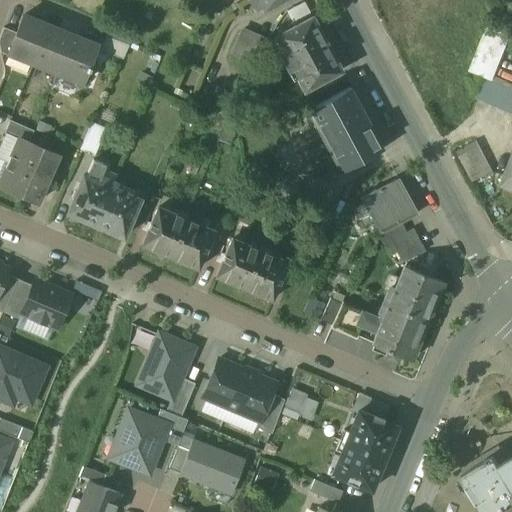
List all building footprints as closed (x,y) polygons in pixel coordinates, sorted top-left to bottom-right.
[(278,0),(250,0),(254,7),(260,4),(262,9),(278,0)] [(307,0),(305,0),(288,6),(292,16),(311,10),(307,0)] [(48,26),(23,16),(16,33),(8,53),(33,63),(48,26)] [(311,16),(288,28),(290,31),(284,33),(284,34),(283,35),(282,38),(282,40),(282,41),(283,42),(284,43),(279,46),(286,59),(282,62),(284,65),(325,43),(311,16)] [(72,36),(48,26),(33,63),(57,73),(72,36)] [(133,35),(111,26),(106,37),(129,45),(133,35)] [(497,77),(511,35),(487,27),(472,68),(497,77)] [(16,33),(3,28),(0,36),(0,50),(0,53),(8,56),(8,53),(16,33)] [(288,28),(274,36),(279,46),(284,43),(283,42),(282,41),(282,40),(282,38),(283,35),(284,34),(284,33),(290,31),(288,28)] [(267,41),(241,30),(232,53),(258,64),(267,41)] [(97,46),(72,36),(57,73),(82,83),(87,70),(88,71),(90,68),(89,67),(97,46)] [(106,37),(100,51),(123,60),(129,45),(106,37)] [(325,43),(284,65),(286,70),(291,68),(303,90),(340,70),(325,43)] [(511,87),(483,77),(475,97),(511,111),(511,87)] [(382,149),(349,87),(312,107),(320,122),(314,125),(331,157),(337,154),(345,169),(382,149)] [(240,98),(220,89),(211,109),(233,118),(240,98)] [(34,131),(10,120),(4,133),(6,134),(18,139),(19,139),(28,143),(34,131)] [(106,129),(91,123),(80,150),(94,155),(106,129)] [(28,143),(19,139),(18,139),(6,134),(0,146),(0,158),(8,162),(47,179),(57,155),(28,143)] [(492,173),(476,141),(456,151),(473,182),(474,182),(480,179),(492,173)] [(92,160),(85,177),(83,176),(67,214),(96,226),(114,182),(100,176),(105,165),(92,160)] [(47,179),(8,162),(0,181),(0,187),(37,203),(47,179)] [(511,162),(503,184),(511,187),(511,162)] [(398,178),(363,197),(368,207),(357,213),(364,225),(375,219),(381,232),(381,231),(400,221),(416,212),(398,178)] [(480,179),(474,182),(478,189),(484,186),(480,179)] [(139,200),(116,191),(118,184),(114,182),(96,226),(123,238),(139,200)] [(181,216),(158,207),(142,246),(170,257),(188,214),(183,211),(181,216)] [(214,230),(190,220),(192,216),(188,214),(170,257),(198,269),(214,230)] [(413,228),(405,232),(400,221),(381,231),(381,232),(378,234),(390,255),(397,252),(401,259),(406,261),(425,251),(413,228)] [(259,249),(231,238),(215,276),(243,288),(259,249)] [(288,262),(259,249),(243,288),(272,300),(288,262)] [(8,269),(0,265),(0,288),(6,275),(8,269)] [(442,284),(403,268),(394,288),(389,286),(383,302),(427,321),(442,284)] [(0,288),(0,310),(3,312),(17,279),(6,275),(0,288)] [(17,279),(3,312),(19,319),(21,313),(33,286),(17,279)] [(70,295),(35,280),(33,286),(21,313),(56,328),(58,325),(58,324),(62,323),(65,316),(63,312),(70,295)] [(345,296),(334,292),(331,299),(341,303),(342,302),(342,303),(345,296)] [(327,306),(310,298),(304,313),(321,320),(327,306)] [(331,299),(330,298),(327,306),(321,320),(331,325),(341,303),(331,299)] [(427,321),(383,302),(376,319),(375,320),(380,322),(375,334),(371,344),(384,349),(383,350),(388,352),(388,351),(400,356),(410,360),(427,321)] [(366,313),(342,303),(332,325),(357,336),(360,328),(366,315),(366,313)] [(376,319),(366,315),(360,328),(375,334),(380,322),(375,320),(376,319)] [(51,331),(40,327),(35,341),(45,345),(51,331)] [(174,399),(178,401),(187,378),(199,346),(160,331),(139,385),(174,399)] [(51,364),(0,343),(0,397),(17,404),(18,400),(35,406),(51,364)] [(400,356),(388,351),(388,352),(386,357),(398,362),(400,356)] [(248,367),(220,355),(203,397),(231,408),(248,367)] [(248,367),(231,408),(261,421),(273,391),(278,379),(248,367)] [(178,401),(174,399),(169,413),(182,418),(197,382),(187,378),(178,401)] [(299,418),(301,413),(314,418),(321,397),(292,387),(283,412),(299,418)] [(287,397),(273,391),(261,421),(258,427),(272,433),(287,397)] [(156,420),(128,409),(109,458),(149,473),(162,440),(168,425),(156,420)] [(169,413),(160,409),(156,420),(168,425),(162,440),(177,446),(187,420),(182,418),(169,413)] [(345,445),(383,460),(396,427),(384,422),(384,420),(371,415),(371,417),(358,412),(345,445)] [(0,416),(0,429),(30,441),(34,430),(0,416)] [(0,472),(13,439),(0,433),(0,472)] [(245,457),(193,436),(179,472),(232,492),(245,457)] [(383,460),(345,445),(333,474),(345,478),(344,480),(358,486),(359,484),(372,489),(383,460)] [(511,511),(511,457),(508,460),(503,450),(462,475),(484,511),(511,511)] [(105,475),(83,466),(79,477),(90,482),(101,486),(105,475)] [(261,468),(254,484),(268,489),(274,473),(261,468)] [(341,491),(314,480),(310,492),(337,503),(341,491)] [(101,486),(90,482),(77,511),(112,511),(120,494),(101,486)]
